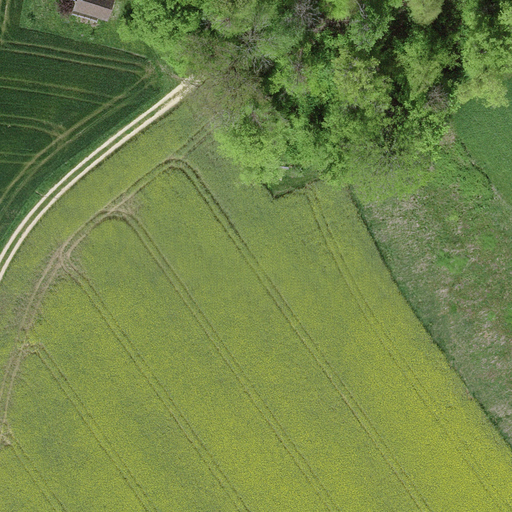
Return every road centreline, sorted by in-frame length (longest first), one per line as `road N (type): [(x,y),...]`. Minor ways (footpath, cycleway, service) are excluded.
road 1 (track): [(0,281),(61,188),(238,46),(246,29)]
road 2 (track): [(246,29),(381,0)]
